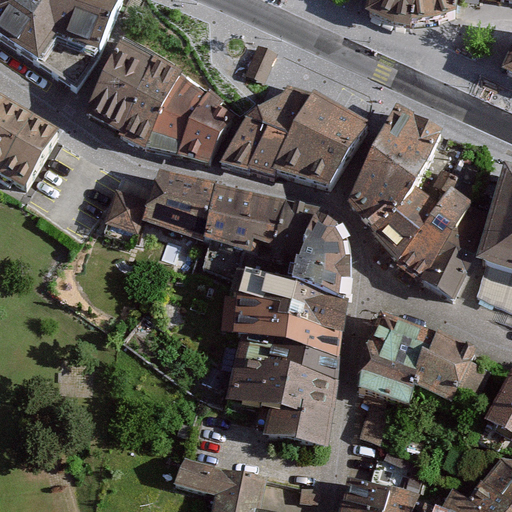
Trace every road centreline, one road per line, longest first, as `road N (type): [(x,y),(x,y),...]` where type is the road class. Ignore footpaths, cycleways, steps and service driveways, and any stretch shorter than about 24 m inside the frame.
road 1 (residential): [(0,75),(145,168),(334,210),(356,231),(366,262)]
road 2 (residential): [(366,262),(330,511)]
road 3 (residential): [(366,262),(407,304),(511,349)]
road 4 (tertiary): [(220,0),(347,55)]
